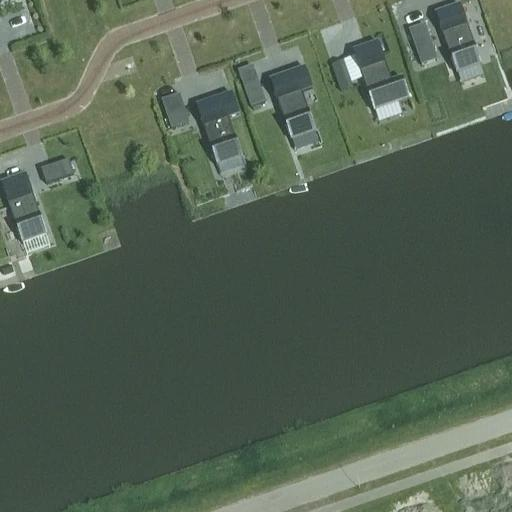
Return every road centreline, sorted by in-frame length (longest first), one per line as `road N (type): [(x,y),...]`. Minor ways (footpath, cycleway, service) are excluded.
road 1 (residential): [(236,0),(109,42),(79,106),(0,133)]
road 2 (residential): [(511,421),(247,511)]
